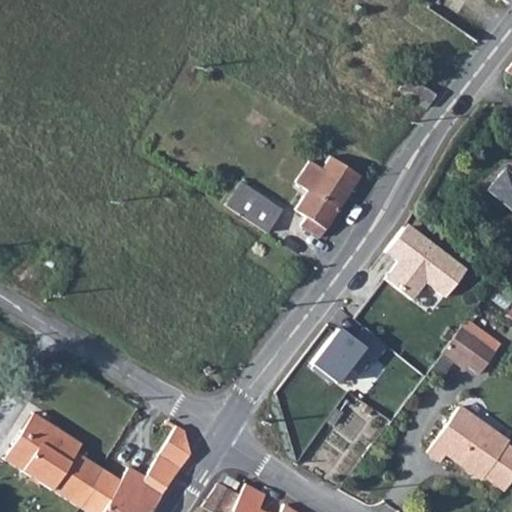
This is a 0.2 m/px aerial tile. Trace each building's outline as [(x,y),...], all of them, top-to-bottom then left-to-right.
[(392,86),(421,107),(430,93),(403,73),(392,86)] [(306,165),(293,185),(302,191),(289,210),(298,217),(292,225),(312,239),(354,177),(326,156),(315,171),(306,165)] [(511,213),(511,173),(509,178),(499,170),(484,191),(511,213)] [(231,183),(215,206),(257,236),(273,213),(231,183)] [(408,220),(383,250),(396,261),(384,276),(412,299),(425,283),(443,298),(467,268),(408,220)] [(21,242),(16,250),(27,257),(32,250),(21,242)] [(453,351),(466,331),(444,316),(431,335),(453,351)] [(339,326),(310,362),(333,380),(342,368),(358,372),(370,357),(376,357),(385,346),(363,328),(354,338),(339,326)] [(336,405),(306,462),(334,476),(364,419),(336,405)] [(479,478),(485,476),(503,490),(511,478),(511,447),(456,408),(425,455),(439,464),(446,454),(479,478)] [(22,435),(32,417),(23,412),(12,429),(22,435)] [(32,417),(22,435),(32,442),(42,424),(32,417)] [(137,478),(121,468),(112,481),(107,490),(92,511),(142,511),(181,455),(177,432),(159,421),(151,433),(161,440),(137,478)] [(32,442),(85,477),(92,468),(68,452),(73,444),(42,424),(32,442)] [(0,447),(0,461),(70,508),(84,486),(80,485),(85,477),(32,442),(22,435),(12,429),(0,447)] [(85,477),(107,490),(112,481),(92,468),(85,477)] [(70,508),(76,511),(92,511),(107,490),(85,477),(80,485),(84,486),(70,508)] [(220,511),(249,511),(252,508),(262,493),(240,482),(231,497),(220,511)] [(201,511),(220,511),(231,497),(209,484),(194,508),(200,511),(201,511)]
